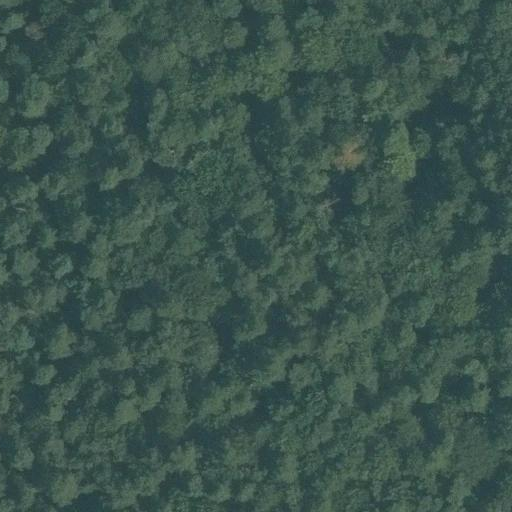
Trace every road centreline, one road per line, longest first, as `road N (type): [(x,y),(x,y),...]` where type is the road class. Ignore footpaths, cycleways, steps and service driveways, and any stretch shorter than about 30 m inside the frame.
road 1 (unknown): [(511,401),(427,395),(352,430),(308,464),(260,480),(217,487),(155,479),(74,492),(0,487)]
road 2 (track): [(75,511),(45,0)]
